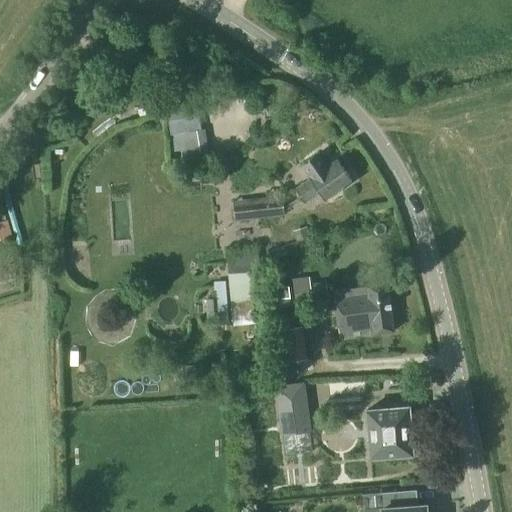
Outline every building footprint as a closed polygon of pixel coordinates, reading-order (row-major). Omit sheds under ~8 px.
[(296,189),(306,203),(321,192),(326,200),(352,182),(337,160),(327,167),(319,155),(303,167),(311,179),(296,189)] [(234,201),(236,221),(284,216),(283,196),(234,201)] [(296,232),(300,242),(312,237),(308,227),(296,232)] [(280,300),(278,288),(277,273),(266,274),(269,302),(280,300)] [(293,280),(296,300),(328,295),(326,282),(310,284),(310,277),(293,280)] [(394,331),(387,284),(367,286),(367,288),(333,292),(339,336),(373,332),(373,334),(394,331)] [(278,288),(280,300),(291,299),(289,287),(278,288)] [(215,318),(213,299),(205,300),(206,318),(215,318)] [(279,345),(281,363),(301,361),(305,360),(303,342),(279,345)] [(186,379),(196,378),(195,365),(185,366),(186,379)] [(275,384),(279,384),(303,381),(301,367),(273,370),(275,384)] [(304,391),(280,394),(265,396),(273,459),(285,458),(313,454),(305,391),(304,391)] [(411,425),(410,425),(409,407),(366,411),(367,429),(366,429),(367,441),(368,441),(370,459),(413,455),(411,437),(413,437),(411,425)] [(425,511),(426,506),(416,507),(415,491),(381,493),(382,509),(381,511),(425,511)]
